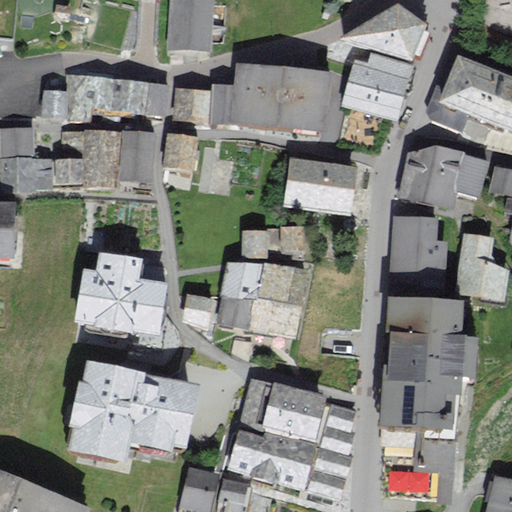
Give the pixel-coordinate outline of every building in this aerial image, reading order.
[(214,0),(169,0),(166,50),(210,51),(214,0)] [(426,24),(397,3),(337,38),(412,62),(414,54),(420,57),(430,33),(424,30),(426,24)] [(366,63),(354,59),(340,106),(397,121),(413,66),(369,52),(366,63)] [(328,71),(235,63),(233,85),(211,84),(209,123),(323,131),(328,71)] [(500,84),(457,67),(437,117),(480,134),(500,84)] [(163,122),(167,91),(65,78),(63,94),(71,95),(68,125),(91,128),(92,113),(163,122)] [(511,88),(500,84),(480,134),(511,146),(511,88)] [(208,124),(210,91),(175,88),(172,121),(208,124)] [(68,98),(43,95),(39,122),(65,126),(68,98)] [(34,132),(0,132),(0,159),(35,159),(34,132)] [(115,136),(85,136),(85,191),(116,191),(115,136)] [(151,190),(155,141),(121,138),(118,188),(151,190)] [(192,178),(198,144),(170,139),(164,173),(192,178)] [(403,171),(393,206),(453,220),(457,200),(476,205),(487,171),(438,156),(406,160),(403,171)] [(51,163),(0,162),(0,192),(52,192),(51,163)] [(291,165),(283,212),(351,223),(359,177),(291,165)] [(82,166),(55,166),(55,191),(82,192),(82,166)] [(511,179),(491,175),(485,200),(511,205),(511,179)] [(0,267),(14,268),(15,211),(0,210),(0,267)] [(442,227),(393,224),(388,299),(439,300),(442,227)] [(303,231),(275,231),(274,256),(303,256),(303,231)] [(267,237),(243,236),(243,263),(267,264),(267,237)] [(459,243),(453,303),(502,307),(504,278),(488,272),(491,249),(459,243)] [(94,281),(81,279),(71,333),(158,349),(168,294),(140,289),(144,271),(97,263),(94,281)] [(295,344),(306,280),(227,266),(216,331),(295,344)] [(214,303),(188,299),(183,325),(188,331),(207,337),(214,303)] [(464,310),(388,308),(382,437),(397,438),(395,490),(471,494),(480,342),(464,342),(464,310)] [(87,374),(83,390),(73,438),(67,464),(126,476),(130,457),(171,466),(173,459),(186,462),(200,398),(87,374)] [(349,441),(249,408),(217,507),(231,511),(340,511),(348,489),(343,488),(350,464),(342,462),(349,441)] [(86,511),(88,508),(0,470),(0,511),(86,511)] [(511,511),(511,487),(493,483),(485,511),(511,511)]
